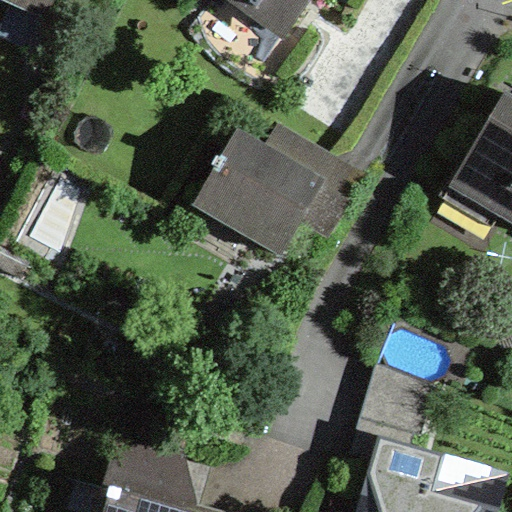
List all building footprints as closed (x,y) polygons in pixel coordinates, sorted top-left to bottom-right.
[(17,0),(44,12),(49,0),(17,0)] [(241,0),(257,11),(264,0),(267,0),(290,17),(281,28),(284,31),(306,0),(241,0)] [(511,95),(506,92),(451,185),(511,221),(511,95)] [(315,181),(330,154),(289,130),(278,124),(262,151),(236,135),(222,159),(216,156),(211,165),(216,169),(203,192),(250,220),(244,233),(278,253),(319,184),(315,181)] [(383,364),(375,361),(359,416),(383,423),(357,511),(496,511),(507,478),(409,450),(414,432),(421,434),(435,385),(383,364)] [(216,511),(181,502),(169,499),(183,452),(119,433),(103,487),(110,489),(108,495),(114,497),(109,511),(216,511)]
